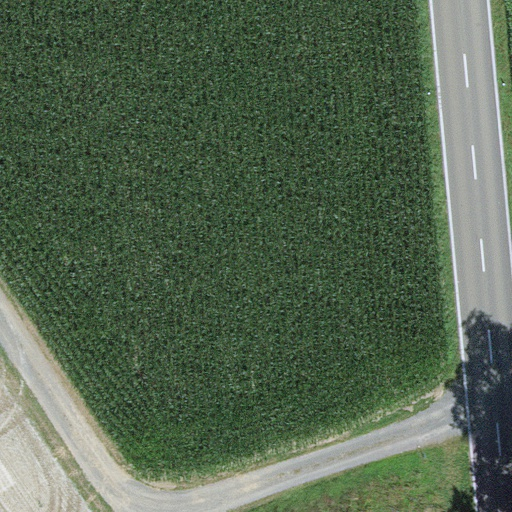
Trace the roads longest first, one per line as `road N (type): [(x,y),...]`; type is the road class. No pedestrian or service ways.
road 1 (track): [(0,312),(108,479),(170,500),(492,403)]
road 2 (secondary): [(458,0),(502,511)]
